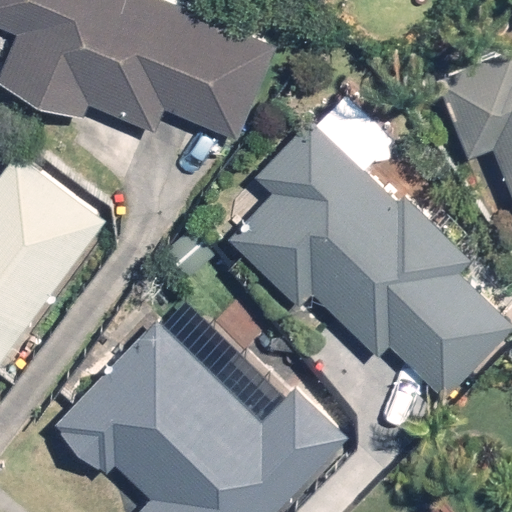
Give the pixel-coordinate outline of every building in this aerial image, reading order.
[(284,34),(204,0),(0,0),(0,8),(24,19),(4,65),(86,100),(92,88),(159,117),(170,91),(246,124),(284,34)] [(511,41),(450,66),(479,137),(500,128),(511,158),(511,41)] [(282,178),(236,225),(306,292),(319,278),(383,340),(393,330),(453,387),(511,326),(511,308),(462,261),(475,247),(406,182),(401,187),(316,106),(263,160),(282,178)] [(0,353),(105,209),(19,147),(0,172),(0,353)] [(143,511),(268,511),(352,426),(301,376),(267,411),(163,309),(63,411),(112,459),(123,448),(163,486),(141,509),(143,511)]
